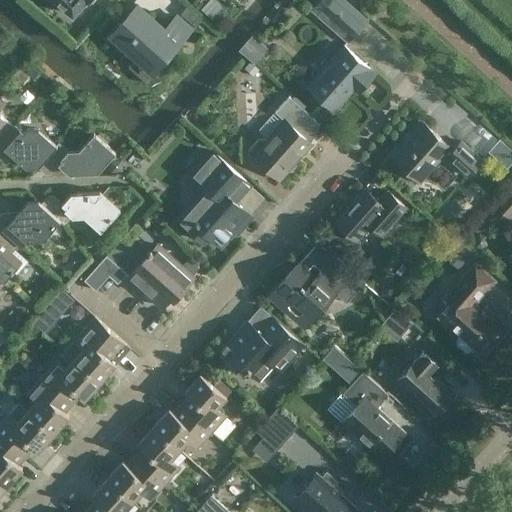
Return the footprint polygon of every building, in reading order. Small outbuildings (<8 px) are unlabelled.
[(57,0),(72,14),(84,0),(86,2),(87,0),(57,0)] [(138,4),(119,25),(119,26),(131,37),(124,45),(137,57),(145,49),(159,62),(178,40),(190,27),(177,16),(165,29),(138,4)] [(330,25),(348,41),(364,24),(346,7),(330,25)] [(255,62),(269,46),(253,32),(239,48),(255,62)] [(335,109),(353,88),(358,92),(375,72),(344,45),(308,85),(335,109)] [(251,59),(244,66),(253,74),(260,67),(251,59)] [(7,89),(13,83),(8,78),(2,85),(7,89)] [(0,95),(0,141),(15,126),(0,112),(0,107),(6,101),(0,95)] [(284,119),(267,139),(258,140),(248,151),(249,159),(259,167),(266,167),(280,179),(313,143),(298,130),(311,115),(289,96),(275,111),(284,119)] [(424,122),(393,157),(420,180),(443,154),(467,175),(482,159),(461,140),(452,150),(450,148),(451,146),(424,122)] [(16,124),(15,126),(0,141),(0,158),(2,160),(7,159),(12,153),(27,166),(38,166),(57,144),(39,129),(28,128),(25,132),(16,124)] [(59,141),(57,144),(38,166),(46,173),(51,173),(60,164),(70,173),(98,172),(110,159),(116,158),(116,152),(94,132),(79,149),(68,149),(59,141)] [(208,144),(201,137),(186,155),(193,161),(208,144)] [(235,201),(250,184),(212,150),(192,172),(209,187),(180,219),(204,240),(209,234),(221,245),(249,214),(235,201)] [(511,218),(511,217),(511,181),(494,202),(511,218)] [(49,194),(42,202),(60,221),(65,225),(74,216),(85,215),(101,230),(121,209),(120,202),(114,202),(112,201),(118,195),(108,186),(102,192),(100,191),(71,192),(62,202),(53,194),(49,194)] [(379,201),(365,188),(336,222),(357,240),(371,223),(383,234),(407,207),(388,190),(379,201)] [(3,211),(0,214),(0,224),(20,243),(22,245),(30,236),(33,240),(45,238),(60,221),(42,202),(40,200),(28,201),(14,216),(8,211),(3,211)] [(20,243),(0,224),(0,275),(5,280),(14,270),(17,272),(28,260),(15,248),(20,243)] [(174,298),(194,276),(158,244),(129,276),(162,305),(171,295),(174,298)] [(127,272),(106,254),(97,265),(109,274),(118,282),(127,272)] [(365,281),(335,255),(316,276),(308,269),(297,265),(278,285),(295,317),(338,294),(347,302),(365,281)] [(485,306),(481,311),(473,303),(494,279),(475,262),(454,286),(460,292),(439,315),(460,334),(457,338),(458,343),(466,350),(471,350),(474,347),(477,350),(489,336),(495,341),(508,327),(485,306)] [(109,274),(97,265),(84,279),(96,289),(109,274)] [(40,313),(46,305),(40,300),(34,307),(40,313)] [(29,319),(35,313),(28,307),(22,313),(29,319)] [(125,355),(120,350),(127,342),(96,316),(74,340),(72,339),(63,349),(74,360),(100,383),(125,355)] [(281,369),(304,343),(279,321),(266,336),(248,320),(219,352),(240,371),(244,370),(247,367),(260,379),(274,362),(281,369)] [(433,377),(428,372),(437,362),(422,348),(397,377),(409,388),(406,392),(418,402),(415,405),(429,416),(434,410),(435,411),(446,398),(449,401),(455,393),(435,375),(433,377)] [(66,369),(57,361),(42,377),(73,405),(80,397),(84,401),(100,383),(74,360),(66,369)] [(381,456),(404,431),(376,406),(387,394),(362,372),(343,393),(356,405),(341,421),(381,456)] [(227,414),(219,407),(233,392),(227,386),(221,392),(201,374),(185,392),(189,396),(181,404),(213,431),(221,439),(235,423),(227,415),(227,414)] [(73,405),(42,377),(28,393),(37,401),(28,412),(53,435),(69,417),(65,414),(73,405)] [(53,435),(28,412),(17,402),(9,412),(10,413),(0,424),(0,433),(26,457),(33,449),(37,453),(53,435)] [(213,431),(181,404),(173,413),(169,409),(154,427),(181,450),(190,440),(198,448),(211,433),(213,431)] [(276,449),(297,425),(277,406),(255,430),(276,449)] [(181,450),(154,427),(138,444),(142,448),(135,456),(166,484),(180,468),(172,460),(178,453),(181,450)] [(26,457),(0,433),(0,480),(7,487),(22,469),(19,466),(26,457)] [(166,484),(135,456),(127,465),(123,462),(108,479),(134,503),(143,492),(152,500),(162,488),(166,484)] [(350,511),(355,506),(333,486),(338,480),(326,470),(321,475),(317,472),(295,495),(313,511),(350,511)] [(134,503),(108,479),(92,497),(95,501),(89,508),(92,511),(125,511),(130,508),(134,503)] [(228,511),(211,496),(196,511),(228,511)]
